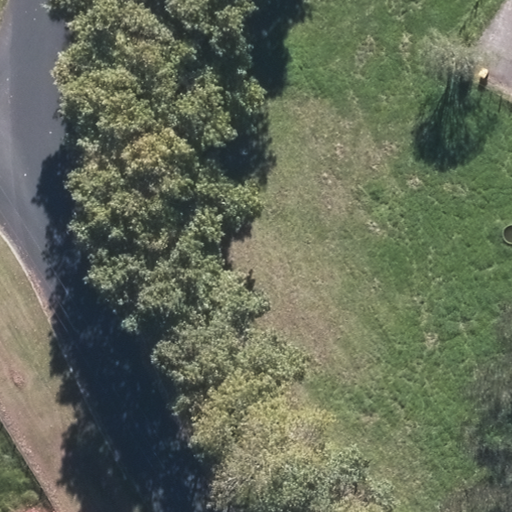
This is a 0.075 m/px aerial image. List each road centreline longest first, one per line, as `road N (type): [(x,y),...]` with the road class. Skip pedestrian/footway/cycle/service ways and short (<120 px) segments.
road 1 (residential): [(201,511),(155,447),(90,322),(58,228),(43,125)]
road 2 (residential): [(43,125),(52,0)]
